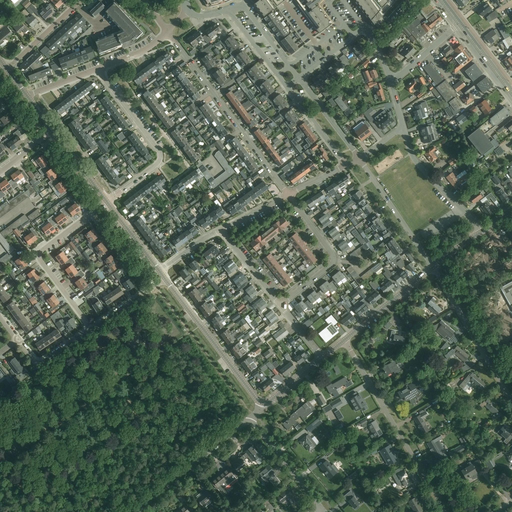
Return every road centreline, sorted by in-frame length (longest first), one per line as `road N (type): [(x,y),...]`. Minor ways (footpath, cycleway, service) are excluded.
road 1 (residential): [(167,31),(288,194)]
road 2 (residential): [(445,511),(343,340)]
road 3 (residential): [(107,201),(160,154),(96,69)]
road 4 (residential): [(92,329),(40,255),(107,201)]
road 5 (residential): [(261,402),(165,278)]
road 6 (residential): [(511,401),(432,266)]
road 7 (residential): [(279,305),(333,260),(288,194)]
road 8 (residential): [(136,511),(245,421)]
road 9 (residential): [(483,230),(414,159),(403,127)]
road 10 (residential): [(432,266),(359,158)]
